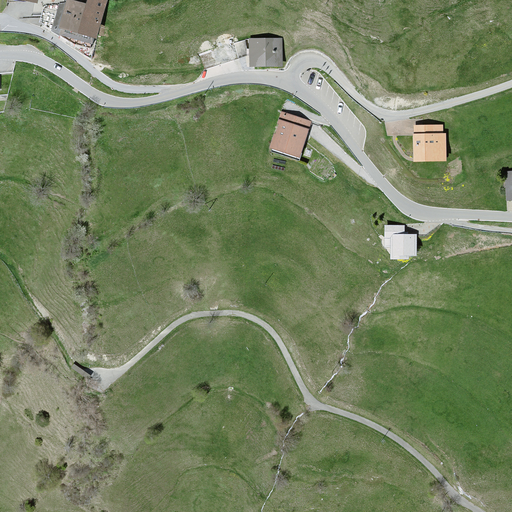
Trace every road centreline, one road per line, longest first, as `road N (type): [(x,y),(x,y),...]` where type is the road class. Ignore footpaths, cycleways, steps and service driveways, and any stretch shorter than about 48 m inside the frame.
road 1 (tertiary): [(511,217),(406,205),(328,116),(287,84)]
road 2 (unclassified): [(511,78),(390,115),(358,101),(321,62),(302,62),(287,84)]
road 3 (residential): [(181,95),(105,86),(39,34),(0,18)]
road 4 (tertiary): [(181,95),(119,107),(32,59),(0,54)]
